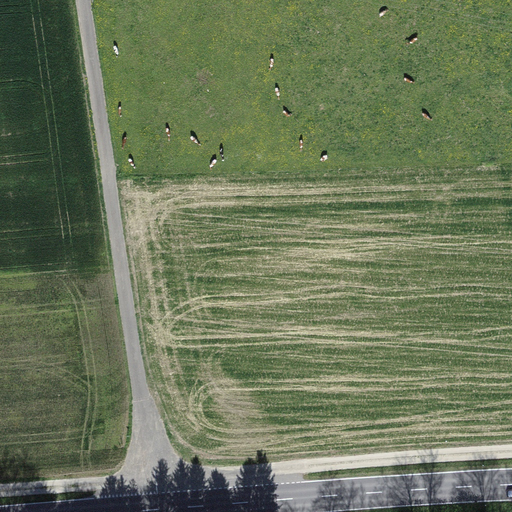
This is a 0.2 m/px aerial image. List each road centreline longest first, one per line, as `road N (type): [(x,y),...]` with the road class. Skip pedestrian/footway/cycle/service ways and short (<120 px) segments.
road 1 (track): [(82,0),(159,511)]
road 2 (track): [(511,452),(0,490)]
road 3 (primary): [(128,511),(511,484)]
